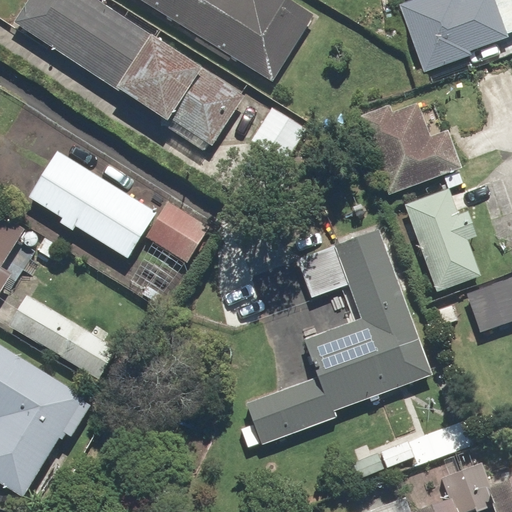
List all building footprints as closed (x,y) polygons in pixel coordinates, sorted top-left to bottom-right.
[(96,0),(34,0),(17,27),(207,147),(242,92),(96,0)] [(138,0),(270,83),(286,57),(288,58),(313,17),(284,0),(138,0)] [(511,0),(425,0),(397,11),(418,68),(511,33),(511,0)] [(413,99),(363,122),(397,197),(447,174),(413,99)] [(309,131),(272,109),(251,142),(289,165),(309,131)] [(56,152),(27,198),(126,261),(155,215),(56,152)] [(455,191),(409,206),(437,295),(483,281),(455,191)] [(168,206),(148,240),(186,262),(206,228),(168,206)] [(0,215),(0,292),(34,235),(0,215)] [(237,377),(266,450),(435,382),(426,359),(427,358),(377,237),(332,256),(361,327),(237,377)] [(511,280),(472,295),(484,329),(511,318),(511,280)] [(28,298),(9,328),(97,382),(116,352),(28,298)] [(0,484),(20,497),(49,451),(83,398),(0,346),(0,484)] [(412,434),(347,456),(355,481),(420,459),(412,434)] [(473,469),(448,479),(461,511),(464,511),(487,503),(473,469)] [(511,511),(511,479),(487,490),(495,511),(511,511)] [(451,511),(446,499),(414,511),(451,511)]
